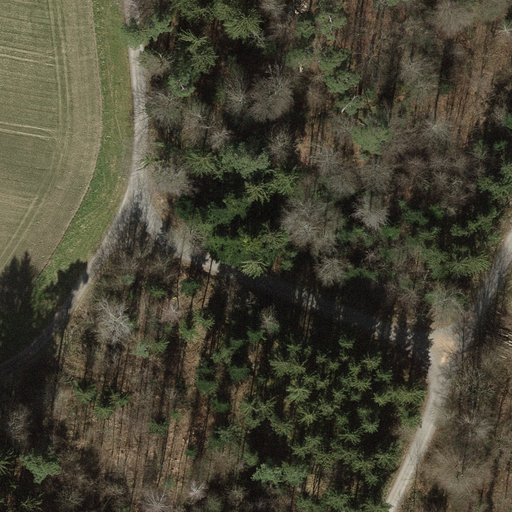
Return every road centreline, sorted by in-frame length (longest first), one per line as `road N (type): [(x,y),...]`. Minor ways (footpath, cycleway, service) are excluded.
road 1 (track): [(124,228),(456,350)]
road 2 (track): [(392,511),(456,350),(511,239)]
road 3 (track): [(130,0),(142,87),(139,169),(124,228)]
road 4 (track): [(0,368),(64,319),(124,228)]
